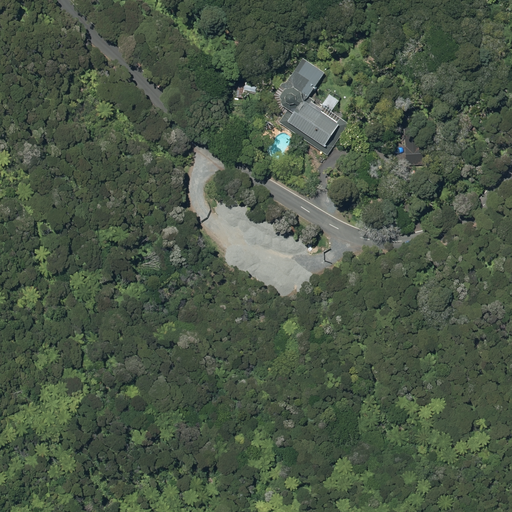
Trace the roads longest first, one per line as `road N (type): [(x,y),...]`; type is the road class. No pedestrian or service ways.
road 1 (unclassified): [(64,0),(211,154),(349,235),(392,242),(441,232),(468,219),(511,174)]
road 2 (track): [(293,275),(247,330),(149,334),(91,323),(51,291),(0,210)]
